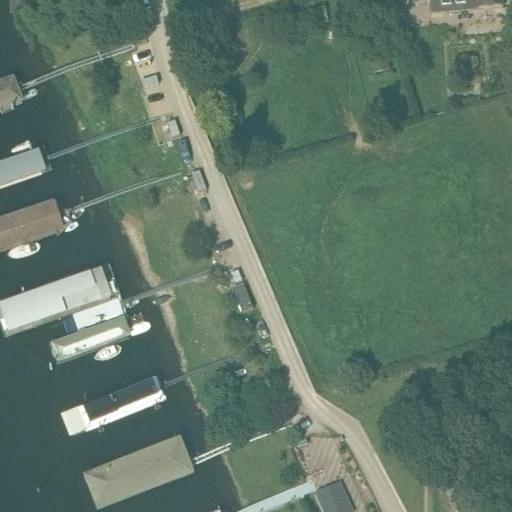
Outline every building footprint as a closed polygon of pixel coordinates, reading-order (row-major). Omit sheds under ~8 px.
[(346,18),(369,10),(365,0),(337,0),(329,3),(333,15),(343,11),(346,18)] [(413,0),(414,4),(430,3),(431,14),(503,8),(502,0),(413,0)] [(305,30),(329,23),(324,6),(300,14),(305,30)] [(372,62),(375,76),(391,72),(388,58),(372,62)] [(0,110),(25,101),(15,75),(0,80),(0,110)] [(146,91),(162,85),(159,78),(144,83),(146,91)] [(363,119),(366,131),(376,129),(372,116),(363,119)] [(166,122),(171,136),(182,133),(177,119),(166,122)] [(0,188),(48,173),(40,151),(0,164),(0,188)] [(192,174),(199,192),(206,190),(200,171),(192,174)] [(0,253),(66,232),(55,202),(0,219),(0,253)] [(113,299),(102,270),(0,305),(10,334),(113,299)] [(253,309),(244,284),(233,288),(242,313),(253,309)] [(163,398),(156,379),(84,408),(92,426),(163,398)] [(181,437),(83,476),(97,511),(195,473),(181,437)] [(454,440),(434,448),(441,467),(462,459),(454,440)] [(321,511),(353,511),(341,483),(314,496),(321,511)] [(453,511),(475,511),(471,499),(451,505),(453,511)]
